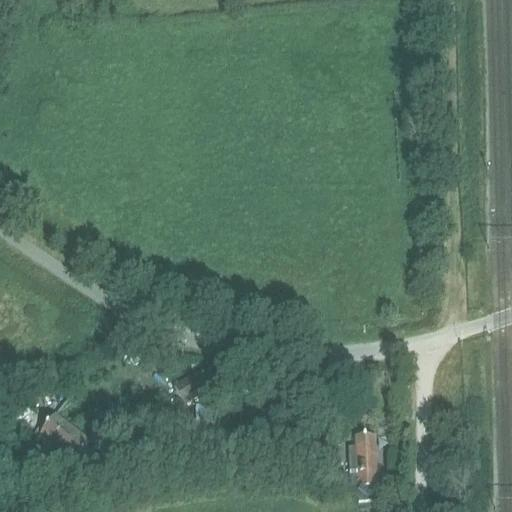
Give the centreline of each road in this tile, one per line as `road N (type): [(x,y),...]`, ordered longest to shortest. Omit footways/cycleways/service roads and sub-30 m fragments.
road 1 (unclassified): [(511,317),(419,349),(249,354),(175,336),(103,302),(0,229)]
road 2 (track): [(419,349),(414,511)]
